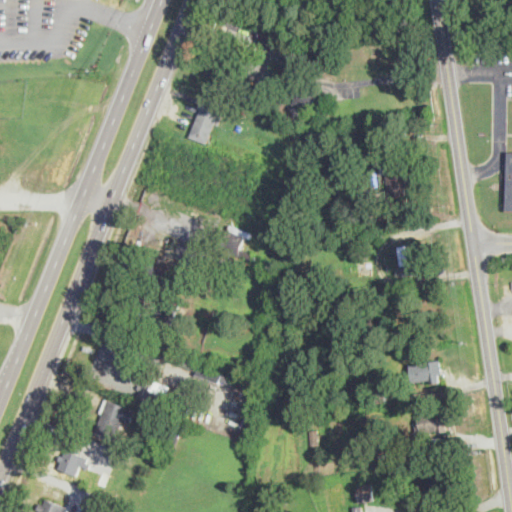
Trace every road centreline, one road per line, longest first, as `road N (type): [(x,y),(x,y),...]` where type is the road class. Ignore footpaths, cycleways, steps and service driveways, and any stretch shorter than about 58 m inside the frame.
road 1 (secondary): [(511,506),(438,0)]
road 2 (primary): [(0,473),(191,0)]
road 3 (primary): [(159,0),(0,390)]
